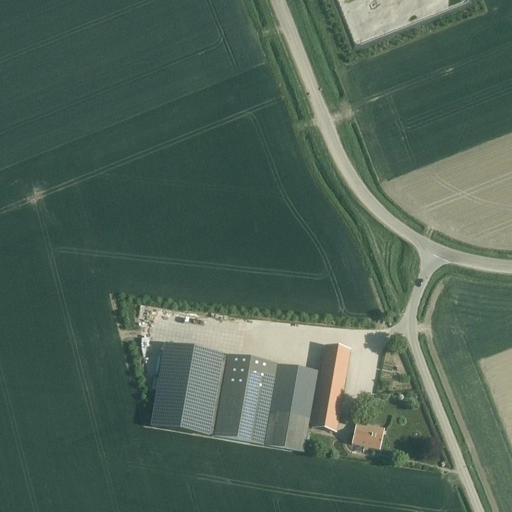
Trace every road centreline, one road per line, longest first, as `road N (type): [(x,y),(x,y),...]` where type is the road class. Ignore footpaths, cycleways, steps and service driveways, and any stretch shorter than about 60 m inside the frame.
road 1 (unclassified): [(435,250),(381,217),(357,189),(332,146),(277,0)]
road 2 (unclassified): [(479,511),(412,342),(414,305),(435,250)]
